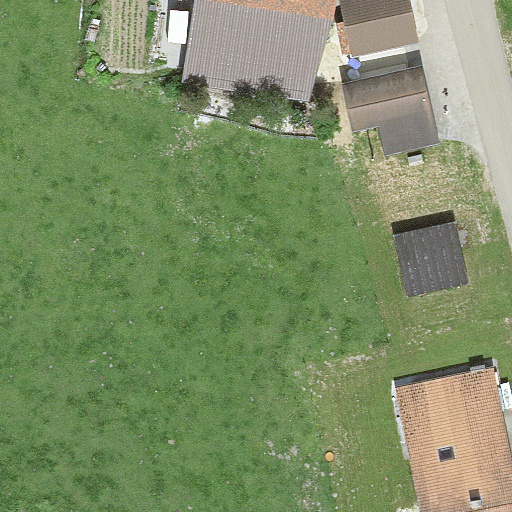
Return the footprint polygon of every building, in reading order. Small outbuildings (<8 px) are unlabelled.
[(180,0),(180,8),(321,20),(322,0),(180,0)] [(334,0),(346,54),(416,38),(406,0),(334,0)] [(342,120),(369,114),(381,155),(433,140),(411,64),(333,84),(342,120)] [(403,297),(467,282),(451,214),(388,228),(403,297)] [(399,511),(510,511),(491,364),(382,378),(399,511)]
